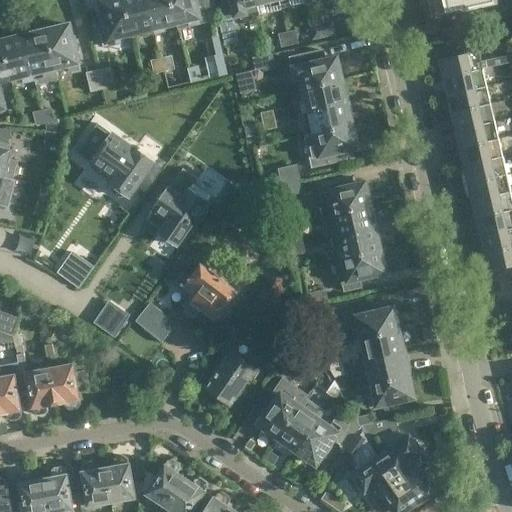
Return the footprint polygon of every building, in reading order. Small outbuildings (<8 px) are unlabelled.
[(120,35),(132,32),(124,0),(100,0),(101,0),(111,44),(121,41),(120,35)] [(146,35),(156,33),(148,0),(124,0),(132,32),(143,29),(146,35)] [(163,24),(176,21),(171,0),(148,0),(156,33),(165,31),(163,24)] [(171,0),(178,28),(210,20),(204,0),(171,0)] [(245,5),(257,2),(256,0),(232,0),(236,15),(246,12),(245,5)] [(427,0),(431,17),(461,10),(462,12),(497,4),(496,0),(427,0)] [(233,18),(219,22),(225,45),(239,42),(236,32),(239,32),(238,24),(235,25),(233,18)] [(314,39),(335,34),(332,22),(311,27),(314,39)] [(45,30),(55,67),(68,64),(70,70),(79,68),(69,24),(45,30)] [(473,39),(470,24),(446,29),(449,44),(473,39)] [(287,31),(290,44),(299,42),(296,29),(287,31)] [(58,80),(55,67),(45,30),(24,35),(35,79),(36,84),(58,80)] [(281,46),(290,44),(287,31),(278,33),(281,46)] [(218,34),(204,38),(210,61),(223,58),(218,34)] [(25,81),(35,79),(24,35),(2,40),(11,78),(23,75),(25,81)] [(0,88),(0,80),(11,78),(2,40),(0,40),(0,110),(5,110),(0,88)] [(443,78),(483,69),(479,50),(439,59),(443,78)] [(323,51),(291,58),(296,79),(302,77),(305,90),(342,81),(337,58),(325,61),(323,51)] [(272,54),(252,58),(257,80),(269,77),(267,68),(275,66),(272,54)] [(162,58),(165,72),(176,69),(173,56),(162,58)] [(155,74),(165,72),(162,58),(152,61),(155,74)] [(98,70),(103,90),(115,87),(111,67),(98,70)] [(483,69),(443,78),(447,95),(487,86),(483,69)] [(91,93),(103,90),(98,70),(86,72),(91,93)] [(304,113),(347,103),(342,81),(305,90),(308,102),(302,104),(304,113)] [(491,104),(487,86),(447,95),(451,113),(491,104)] [(315,134),(352,125),(347,103),(304,113),(306,123),(312,122),(315,134)] [(491,104),(451,113),(455,131),(494,122),(491,104)] [(43,111),(46,124),(55,122),(52,109),(43,111)] [(263,122),(276,119),(273,110),(261,113),(263,122)] [(37,126),(46,124),(43,111),(34,113),(37,126)] [(276,119),(263,122),(265,131),(278,128),(276,119)] [(494,122),(455,131),(458,148),(498,139),(494,122)] [(133,147),(98,123),(77,153),(91,163),(89,166),(110,181),(110,182),(112,183),(111,185),(112,191),(120,196),(126,196),(127,194),(130,196),(155,162),(133,146),(133,147)] [(352,125),(315,134),(318,146),(312,148),(314,158),(357,148),(352,125)] [(0,137),(8,140),(11,129),(0,128),(0,137)] [(63,135),(43,133),(41,147),(62,148),(63,135)] [(502,157),(498,139),(458,148),(462,166),(502,157)] [(13,178),(18,159),(10,157),(11,151),(0,148),(0,175),(1,175),(13,178)] [(502,157),(462,166),(466,183),(506,174),(502,157)] [(277,184),(297,180),(293,165),(274,170),(277,184)] [(183,167),(154,208),(166,217),(158,229),(178,243),(211,194),(194,182),(197,177),(183,167)] [(510,192),(506,174),(466,183),(470,201),(510,192)] [(352,179),(320,186),(324,204),(331,202),(334,214),(370,206),(365,184),(353,187),(352,179)] [(297,180),(277,184),(281,199),(300,195),(297,180)] [(511,210),(511,200),(510,192),(470,201),(474,219),(511,210)] [(370,206),(334,214),(337,228),(330,230),(332,238),(375,229),(370,206)] [(46,230),(49,217),(12,207),(9,221),(46,230)] [(511,228),(511,210),(474,219),(478,236),(511,228)] [(511,228),(478,236),(482,254),(511,247),(511,228)] [(375,229),(332,238),(335,249),(341,247),(343,259),(380,251),(375,229)] [(292,247),(303,244),(301,235),(290,238),(292,247)] [(303,244),(292,247),(294,256),(306,253),(303,244)] [(511,266),(511,247),(482,254),(486,272),(511,266)] [(380,251),(343,259),(346,272),(340,273),(342,284),(386,274),(380,251)] [(231,310),(240,298),(239,292),(202,265),(192,280),(186,275),(179,284),(193,295),(184,307),(199,318),(203,313),(217,323),(228,308),(231,310)] [(303,296),(306,309),(329,304),(326,290),(303,296)] [(92,321),(113,335),(128,313),(107,299),(92,321)] [(176,326),(149,304),(136,322),(162,343),(176,326)] [(333,320),(329,304),(306,309),(309,325),(333,320)] [(362,338),(399,330),(394,307),(350,317),(352,327),(359,326),(362,338)] [(0,329),(12,334),(19,316),(0,309),(0,329)] [(399,330),(362,338),(365,350),(358,352),(361,362),(404,352),(399,330)] [(17,360),(21,385),(28,384),(32,407),(34,406),(35,411),(38,414),(45,412),(48,409),(47,404),(56,402),(50,367),(27,371),(20,333),(12,335),(17,360)] [(300,343),(292,354),(303,362),(311,351),(300,343)] [(53,344),(46,345),(48,357),(55,356),(53,344)] [(404,352),(361,362),(363,371),(369,370),(372,382),(409,374),(404,352)] [(230,403),(248,377),(253,370),(230,354),(225,361),(207,387),(230,403)] [(329,369),(343,366),(341,357),(324,361),(329,369)] [(17,386),(21,385),(17,360),(0,363),(0,412),(7,411),(8,416),(12,418),(19,417),(21,413),(20,409),(21,409),(17,386)] [(74,362),(50,367),(56,402),(66,401),(67,405),(70,408),(77,406),(80,403),(79,398),(80,398),(79,391),(87,389),(90,386),(87,373),(84,370),(76,372),(74,362)] [(343,366),(329,369),(334,377),(345,375),(343,366)] [(409,374),(372,382),(375,394),(368,396),(371,406),(414,396),(409,374)] [(340,387),(335,378),(326,391),(334,396),(340,387)] [(279,437),(300,406),(290,399),(294,393),(285,387),(260,424),(279,437)] [(297,450),(323,413),(314,408),(311,413),(300,406),(279,437),(297,450)] [(323,413),(297,450),(317,463),(336,435),(349,445),(363,426),(356,416),(355,414),(349,423),(337,415),(329,426),(319,419),(323,414),(323,413)] [(356,416),(363,426),(373,423),(371,413),(356,416)] [(363,426),(369,434),(399,428),(396,418),(373,423),(363,426)] [(404,511),(415,505),(382,454),(369,434),(363,426),(349,445),(352,447),(350,450),(358,456),(364,466),(354,473),(366,490),(369,488),(377,500),(384,495),(395,511),(397,511),(404,511)] [(382,454),(415,505),(428,497),(430,487),(420,471),(427,467),(418,454),(421,452),(410,436),(382,454)] [(114,465),(106,466),(112,503),(114,509),(121,507),(120,501),(137,498),(130,462),(127,462),(127,458),(123,456),(116,457),(114,460),(114,465)] [(166,464),(146,494),(167,507),(186,477),(179,472),(181,468),(180,464),(174,460),(169,461),(167,464),(166,464)] [(82,471),(81,471),(88,507),(112,503),(106,466),(95,468),(95,464),(91,461),(84,463),(82,466),(82,471)] [(53,476),(43,478),(48,511),(61,511),(74,510),(67,473),(66,474),(65,469),(61,467),(54,468),(52,471),(53,476)] [(18,482),(23,511),(48,511),(43,478),(33,480),(33,475),(29,472),(22,474),(20,477),(21,482),(18,482)] [(0,511),(12,511),(7,484),(6,484),(5,480),(2,477),(0,477),(0,511)] [(194,482),(186,477),(167,507),(174,511),(192,511),(207,491),(205,490),(208,486),(207,482),(201,478),(197,478),(194,482)] [(233,511),(235,509),(227,504),(230,500),(229,495),(222,492),(218,493),(216,497),(214,496),(203,511),(233,511)]
